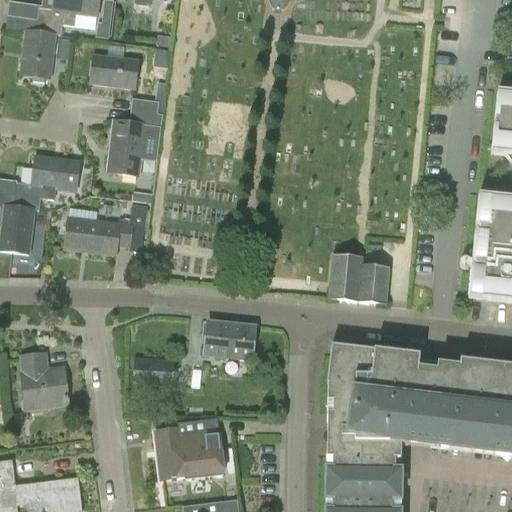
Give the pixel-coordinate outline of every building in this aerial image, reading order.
[(37,10),(36,22),(62,26),(61,28),(74,30),(76,16),(96,18),(97,0),(41,0),(40,11),(37,10)] [(134,0),(134,5),(135,8),(149,10),(152,7),(152,0),(134,0)] [(283,13),(291,3),(289,0),(267,0),(272,11),(283,13)] [(44,85),(44,81),(48,82),(54,37),(60,38),(61,28),(62,26),(36,22),(27,21),(20,78),(32,80),(32,84),(44,85)] [(69,60),(71,41),(58,40),(56,58),(69,60)] [(137,64),(92,58),(89,87),(134,92),(137,64)] [(157,85),(155,104),(158,104),(157,117),(162,118),(166,86),(157,85)] [(511,94),(510,96),(496,94),(493,123),(494,123),(494,127),(493,127),(490,156),(504,158),(511,167),(511,201),(478,198),(474,230),(475,230),(475,234),(474,234),(470,265),(471,265),(471,269),(470,269),(467,301),(468,301),(511,305),(511,94)] [(132,101),(130,114),(157,117),(158,104),(155,104),(132,101)] [(130,114),(129,125),(113,123),(107,176),(137,179),(143,132),(149,133),(149,135),(159,137),(162,118),(157,117),(130,114)] [(54,203),(55,191),(76,194),(79,165),(34,160),(31,187),(16,186),(15,198),(40,201),(54,203)] [(0,252),(27,256),(33,212),(39,213),(40,201),(15,198),(6,197),(0,243),(0,252)] [(120,223),(119,228),(68,221),(64,251),(115,258),(116,249),(129,251),(129,255),(141,256),(147,210),(131,207),(129,224),(120,223)] [(363,260),(333,258),(329,303),(385,309),(388,271),(362,268),(363,260)] [(251,363),(254,329),(207,325),(204,359),(251,363)] [(330,357),(326,387),(327,387),(327,416),(327,431),(332,431),(332,438),(332,444),(326,444),(326,457),(325,511),(398,511),(400,447),(429,450),(429,449),(430,444),(449,447),(449,452),(448,452),(448,453),(493,458),(494,457),(493,457),(494,452),(511,454),(511,370),(459,364),(458,370),(418,365),(418,359),(331,349),(330,357)] [(23,376),(21,376),(26,414),(67,409),(63,372),(47,373),(45,358),(21,361),(23,376)] [(128,390),(172,392),(173,363),(129,360),(128,390)] [(185,480),(203,477),(223,475),(217,421),(179,426),(179,431),(162,433),(164,448),(159,449),(163,483),(185,480)] [(0,511),(16,511),(16,509),(27,507),(27,511),(45,510),(45,511),(79,511),(76,483),(14,491),(11,464),(0,465),(0,511)] [(182,511),(238,511),(237,503),(182,510),(182,511)]
